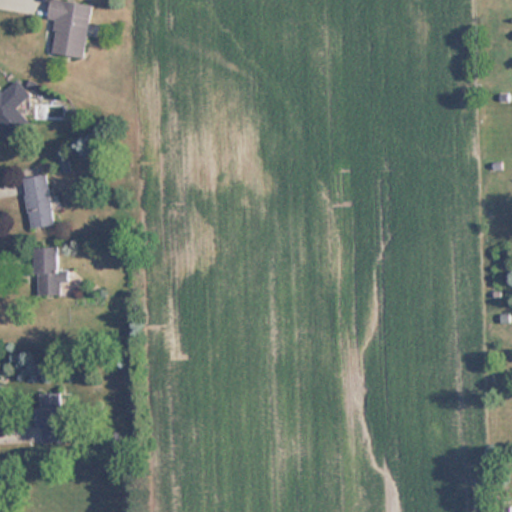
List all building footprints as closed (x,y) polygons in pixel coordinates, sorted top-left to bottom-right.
[(84,59),(93,6),(55,0),(52,0),(49,19),(58,20),(53,54),(84,59)] [(0,127),(14,143),(30,127),(15,111),(30,96),(16,81),(2,94),(0,91),(0,127)] [(47,175),(24,179),(32,229),(54,226),(47,175)] [(59,271),(59,248),(36,248),(37,298),(62,298),(62,282),(68,282),(68,271),(59,271)] [(39,393),(39,428),(61,428),(61,393),(39,393)]
